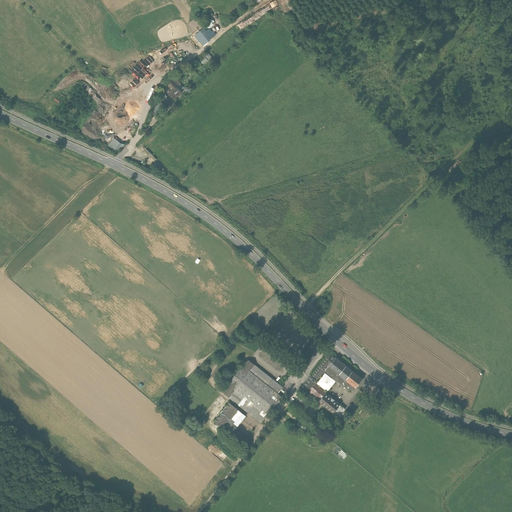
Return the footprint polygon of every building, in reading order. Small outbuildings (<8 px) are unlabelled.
[(204,46),(212,40),(203,29),(196,35),(204,46)] [(173,88),(168,92),(174,99),(181,92),(180,90),(177,87),(180,84),(181,83),(176,78),(169,84),(173,88)] [(164,103),(168,99),(162,88),(158,92),(164,103)] [(157,116),(161,112),(157,108),(152,112),(157,116)] [(109,147),(114,150),(119,143),(114,139),(109,147)] [(326,371),(336,357),(329,351),(299,388),(339,420),(347,410),(315,384),(326,371)] [(363,378),(336,357),(326,371),(353,392),(363,378)] [(221,392),(261,424),(287,392),(248,360),(221,392)] [(246,416),(229,403),(214,422),(223,429),(226,424),(234,431),(246,416)]
